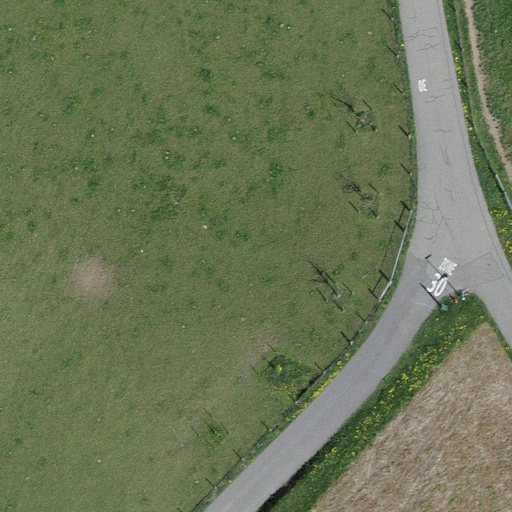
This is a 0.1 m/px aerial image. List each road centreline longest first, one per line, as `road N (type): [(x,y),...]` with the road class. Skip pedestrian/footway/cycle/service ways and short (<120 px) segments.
road 1 (unclassified): [(459,238),(380,374),(249,511)]
road 2 (unclassified): [(422,0),(459,238)]
